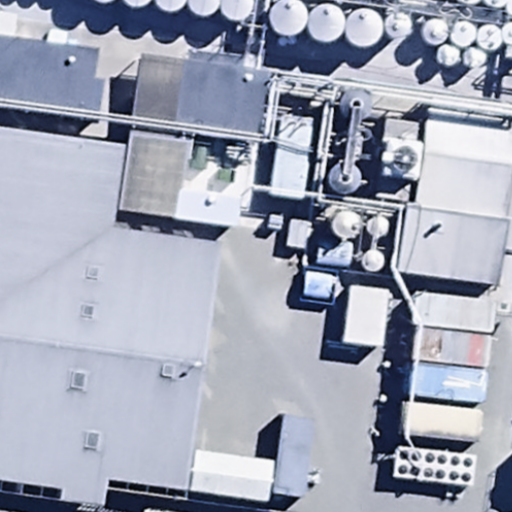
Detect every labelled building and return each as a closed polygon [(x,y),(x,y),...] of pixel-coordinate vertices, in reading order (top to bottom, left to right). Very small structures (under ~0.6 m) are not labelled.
[(172,11),(177,10),(182,7),(185,2),(185,0),(155,0),(157,4),(161,8),(166,10),(172,11)] [(205,16),(210,15),(215,12),(218,8),(220,3),(220,0),(188,0),(188,4),(191,9),(195,13),(200,16),(205,16)] [(238,20),(244,19),(248,16),(252,12),(253,7),(253,1),(252,0),(221,0),(221,3),(222,8),(224,13),(228,17),(233,19),(238,20)] [(290,36),(296,34),(301,31),(305,26),(307,20),(307,14),(305,9),(302,4),(297,0),(295,0),(282,0),(279,1),(275,5),(272,10),(270,16),(271,22),(273,28),(278,32),(283,35),(290,36)] [(328,42),(334,41),(339,38),(343,33),(345,27),(345,21),(343,16),(340,11),(335,7),(329,6),(323,6),(318,8),(313,11),(310,16),(308,23),(309,29),(311,34),(316,39),(321,42),(328,42)] [(366,46),(372,45),(377,41),(381,37),(383,31),(383,25),(381,19),(378,15),(373,11),(367,9),(361,10),(356,12),(351,15),(348,20),(346,26),(347,33),(350,38),(354,43),(360,46),(366,46)] [(400,41),(404,40),(408,37),(411,33),(412,29),(412,25),(411,21),(408,18),(405,15),(401,14),(396,14),(392,15),(389,18),(387,22),(385,26),(386,31),(388,35),(391,38),(395,40),(400,41)] [(436,46),(440,45),(444,42),(447,38),(449,34),(449,30),(447,26),(445,22),(441,19),(437,18),(432,18),(428,20),(425,23),(422,26),(421,31),(421,35),(423,40),(427,43),(431,45),(436,46)] [(464,48),(468,46),(472,44),(474,41),(476,37),(476,33),(475,29),(472,25),(469,23),(465,22),(460,22),(456,23),(453,26),(451,29),(450,34),(450,38),(452,42),(455,45),(459,47),(464,48)] [(511,44),(511,22),(511,23),(508,24),(506,26),(504,29),(503,33),(503,37),(505,40),(507,43),(511,45),(511,44)] [(490,51),(494,49),(498,47),(501,44),(502,40),(502,35),(501,31),(498,28),(495,26),(491,25),(487,25),(483,26),(479,29),(477,32),(476,36),(476,41),(478,45),(481,48),(485,50),(490,51)] [(104,50),(0,34),(0,99),(94,113),(104,50)] [(448,66),(451,65),(454,63),(456,61),(457,58),(457,55),(457,51),(455,49),(452,47),(449,46),(446,46),(443,47),(440,49),(439,52),(438,55),(438,59),(439,62),(442,64),(445,65),(448,66)] [(192,47),(190,60),(139,54),(119,210),(238,226),(242,194),(182,186),(190,124),(261,133),(269,68),(244,65),(246,54),(192,47)] [(474,68),(476,67),(479,65),(481,63),(482,60),(482,57),(481,54),(479,52),(477,50),(474,50),(471,50),(469,51),(466,52),(465,55),(464,58),(464,61),(466,64),(468,66),(470,67),(474,68)] [(495,281),(511,162),(511,126),(430,115),(418,206),(407,204),(398,268),(495,281)] [(223,243),(108,227),(119,145),(0,128),(0,478),(63,488),(60,501),(105,505),(110,478),(188,490),(223,243)] [(457,302),(411,292),(396,359),(441,369),(457,302)]
